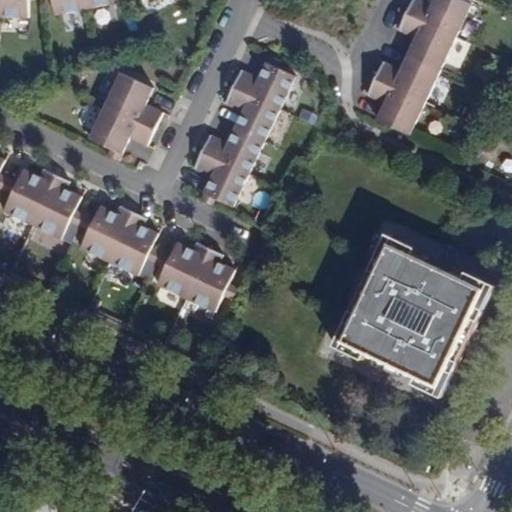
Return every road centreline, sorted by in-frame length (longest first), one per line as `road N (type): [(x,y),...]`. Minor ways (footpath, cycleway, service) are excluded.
road 1 (primary): [(419,511),(0,315)]
road 2 (primary): [(0,402),(223,511)]
road 3 (residential): [(240,16),(156,190)]
road 4 (residential): [(156,190),(0,118)]
